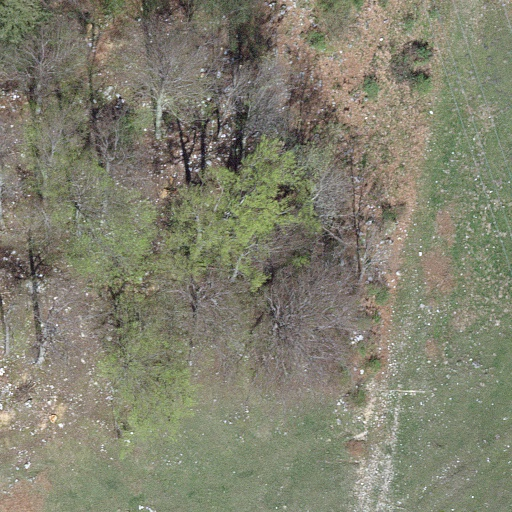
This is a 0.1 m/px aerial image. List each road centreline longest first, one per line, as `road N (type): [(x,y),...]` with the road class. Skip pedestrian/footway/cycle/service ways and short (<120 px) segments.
road 1 (track): [(366,511),(392,457),(396,337),(452,0)]
road 2 (track): [(399,511),(511,429)]
